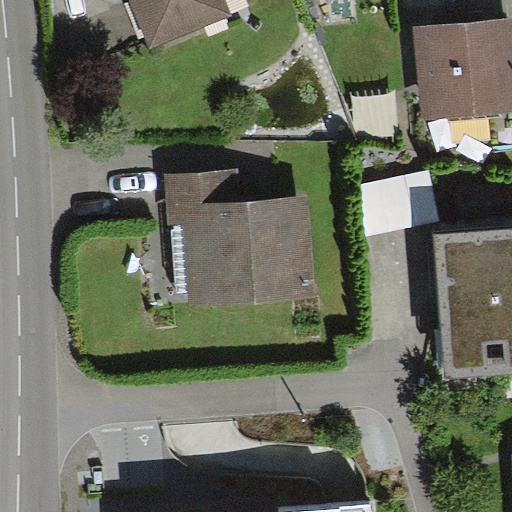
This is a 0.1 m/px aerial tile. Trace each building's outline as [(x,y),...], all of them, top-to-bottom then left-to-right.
[(263,13),(257,0),(122,0),(149,62),(263,13)] [(511,118),(511,44),(511,34),(407,43),(414,126),(511,118)] [(321,304),(314,207),(183,216),(190,313),(321,304)] [(511,380),(511,239),(435,243),(443,384),(511,380)] [(363,511),(363,500),(181,511),(363,511)]
